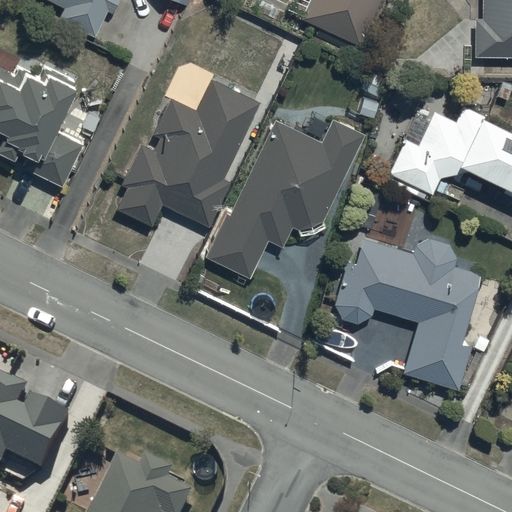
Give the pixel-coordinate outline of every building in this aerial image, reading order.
[(62,0),(56,12),(92,30),(105,3),(110,6),(112,0),(62,0)] [(304,0),(299,11),(357,38),(375,0),(304,0)] [(511,0),(480,0),(480,11),(472,11),(471,49),(511,49),(511,0)] [(0,62),(0,141),(11,147),(12,144),(24,150),(19,159),(58,178),(79,134),(49,119),(72,71),(43,57),(40,64),(20,55),(13,69),(0,62)] [(137,135),(117,175),(124,179),(113,201),(149,218),(159,196),(207,219),(228,174),(221,171),(258,94),(208,70),(193,102),(167,89),(149,127),(155,130),(150,141),(137,135)] [(402,131),(382,173),(421,193),(425,184),(429,186),(437,169),(467,154),(480,161),(477,168),(492,175),(495,168),(505,173),(500,184),(511,190),(511,115),(477,99),(475,104),(460,97),(453,113),(431,103),(415,137),(402,131)] [(222,205),(202,247),(247,270),(265,232),(280,239),(289,219),(295,222),(297,227),(323,219),(321,212),(362,126),(329,110),(318,133),(272,111),(226,207),(222,205)] [(411,245),(359,230),(351,255),(345,253),(332,296),(340,311),(355,315),(370,307),(372,300),(415,313),(400,364),(455,381),(468,335),(456,331),(477,266),(452,258),(454,251),(446,237),(427,230),(413,238),(411,245)] [(0,460),(6,449),(41,465),(50,438),(61,423),(68,409),(46,393),(28,392),(23,402),(18,400),(26,382),(0,369),(0,460)] [(161,511),(162,511),(163,511),(179,511),(192,487),(168,476),(173,464),(145,450),(140,462),(117,451),(87,511),(161,511)]
